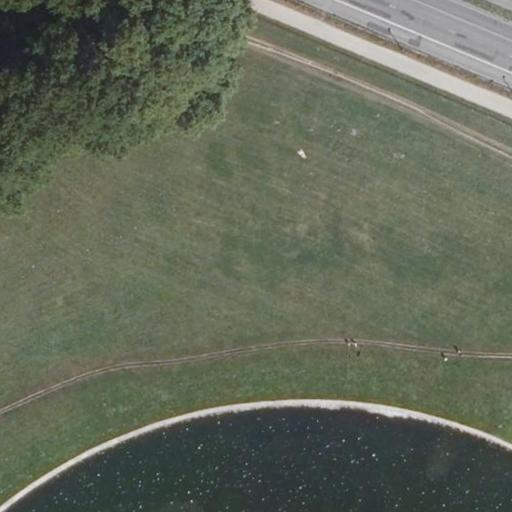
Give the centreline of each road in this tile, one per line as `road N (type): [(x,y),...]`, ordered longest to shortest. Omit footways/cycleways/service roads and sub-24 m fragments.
road 1 (track): [(0,412),(85,375),(297,342),(511,355)]
road 2 (primary): [(400,0),(511,47)]
